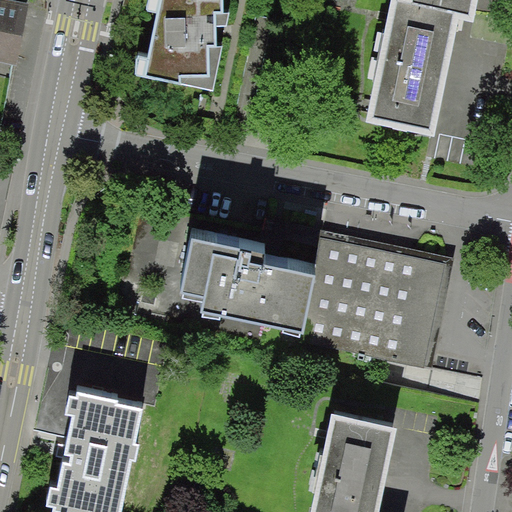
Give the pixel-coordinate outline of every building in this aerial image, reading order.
[(0,0),(0,58),(17,61),(26,3),(11,0),(0,0)] [(149,0),(132,72),(217,93),(238,0),(149,0)] [(421,0),(390,0),(366,119),(435,135),(461,17),(421,0)] [(477,0),(421,0),(461,17),(474,19),(477,0)] [(317,259),(193,232),(179,305),(198,309),(196,319),(295,342),(431,370),(453,257),(322,228),(317,259)] [(114,511),(141,400),(72,383),(42,507),(64,511),(114,511)] [(378,511),(398,425),(331,410),(309,511),(378,511)]
